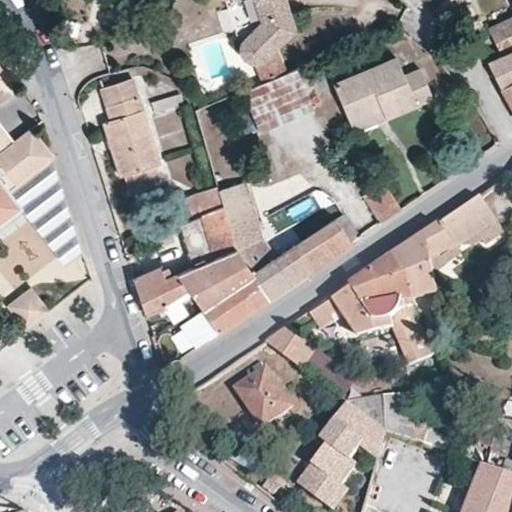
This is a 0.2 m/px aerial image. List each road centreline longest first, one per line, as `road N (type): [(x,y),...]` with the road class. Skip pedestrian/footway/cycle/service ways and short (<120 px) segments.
road 1 (residential): [(511,155),(142,401)]
road 2 (residential): [(9,0),(31,42),(120,324)]
road 3 (residential): [(243,511),(171,461),(151,437),(142,401)]
road 4 (residential): [(120,324),(0,411)]
road 5 (residential): [(24,476),(142,401)]
